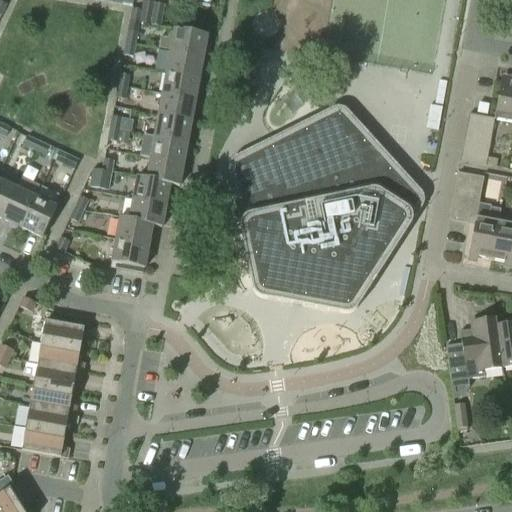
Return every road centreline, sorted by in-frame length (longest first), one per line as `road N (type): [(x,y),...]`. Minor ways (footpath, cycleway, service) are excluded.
road 1 (residential): [(114,511),(111,484),(139,314),(75,303),(0,268)]
road 2 (residential): [(511,287),(428,272),(469,43)]
